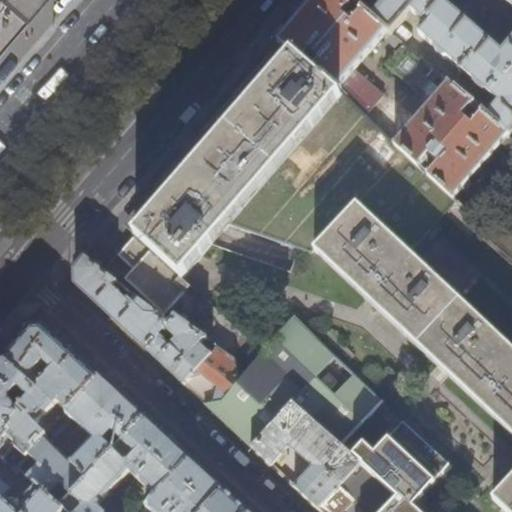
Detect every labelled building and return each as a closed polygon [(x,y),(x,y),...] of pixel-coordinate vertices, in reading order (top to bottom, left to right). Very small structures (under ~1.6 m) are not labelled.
[(33,20),(9,0),(0,0),(0,57),(5,52),(6,51),(33,20)] [(9,0),(33,20),(49,0),(9,0)] [(368,16),(349,0),(312,0),(301,13),(278,40),(284,45),(293,53),(359,109),(365,117),(383,96),(355,71),(383,38),(395,48),(399,43),(391,37),(373,21),(368,16)] [(349,0),(368,16),(380,0),(389,0),(373,21),(391,37),(412,11),(419,19),(426,25),(419,34),(435,48),(436,52),(444,59),(448,58),(474,81),(474,85),(482,92),(487,92),(499,102),(485,117),(508,137),(511,132),(511,37),(502,51),(442,0),(349,0)] [(268,81),(293,53),(284,45),(126,230),(133,237),(134,236),(162,204),(212,146),(268,81)] [(386,67),(416,93),(430,77),(435,81),(438,77),(403,47),(386,67)] [(359,109),(293,53),(268,81),(212,146),(162,204),(134,236),(182,279),(229,225),(313,256),(315,253),(511,435),(511,479),(493,500),(506,511),(511,511),(511,348),(409,254),(445,215),(470,236),(481,225),(466,211),(453,199),(396,146),(367,120),(365,117),(359,109)] [(511,153),(511,140),(508,137),(485,117),(448,85),(396,146),(453,199),(501,144),(511,153)] [(511,225),(495,210),(491,213),(476,200),(466,211),(481,225),(485,229),(479,237),(511,266),(511,225)] [(182,279),(134,236),(133,237),(125,247),(117,255),(134,269),(125,279),(164,315),(190,287),(182,279)] [(166,327),(169,324),(136,298),(131,304),(120,294),(125,289),(102,271),(86,257),(78,266),(75,270),(76,285),(115,321),(146,350),(159,336),(166,327)] [(175,317),(169,324),(166,327),(172,334),(165,341),(159,336),(146,350),(181,382),(204,405),(223,399),(236,382),(233,360),(217,348),(209,358),(206,355),(205,352),(204,351),(202,350),(199,349),(198,348),(205,339),(175,317)] [(382,401),(294,318),(236,382),(223,399),(204,405),(252,449),(294,404),(323,431),(324,430),(341,446),(382,401)] [(72,349),(44,323),(29,324),(14,342),(0,358),(0,359),(37,391),(21,409),(48,436),(55,428),(44,417),(59,402),(70,412),(101,376),(72,349)] [(21,409),(37,391),(0,359),(0,418),(10,427),(11,434),(2,444),(3,444),(10,451),(11,451),(18,442),(32,454),(47,437),(48,436),(21,409)] [(124,397),(101,376),(70,412),(68,414),(93,437),(71,461),(47,437),(32,454),(18,469),(40,489),(61,508),(146,418),(124,397)] [(323,431),(294,404),(252,449),(271,467),(277,460),(281,462),(289,453),(286,450),(294,441),(329,470),(319,480),(309,472),(294,488),(318,510),(361,465),(341,446),(324,430),(323,431)] [(0,481),(0,447),(3,444),(2,444),(11,434),(10,427),(0,418),(0,511),(65,511),(61,508),(40,489),(20,511),(5,499),(12,492),(0,481)] [(191,460),(146,418),(61,508),(65,511),(102,511),(96,506),(129,472),(156,497),(191,460)] [(152,511),(202,511),(224,491),(207,475),(191,460),(156,497),(147,506),(152,511)] [(384,511),(397,498),(361,465),(318,510),(320,511),(384,511)] [(246,511),(224,491),(202,511),(246,511)]
